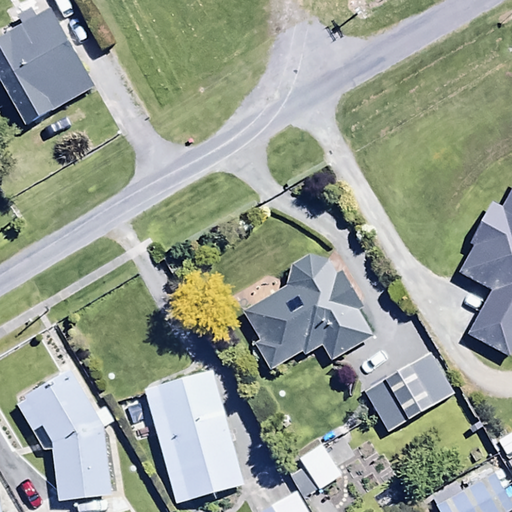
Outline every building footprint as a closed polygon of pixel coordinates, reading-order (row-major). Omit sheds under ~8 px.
[(195,24),(198,25),(210,27),(212,27),(215,27),(218,26),(221,26),(224,24),(227,23),(230,22),(233,20),(236,18),(238,15),(240,13),(242,10),(244,7),(245,4),(247,1),(246,0),(174,0),(175,3),(177,6),(178,9),(180,12),(182,14),(184,17),(187,19),(190,21),(192,22),(195,24)] [(17,26),(0,36),(0,84),(25,127),(90,89),(46,13),(34,20),(29,11),(14,20),(17,26)] [(506,360),(511,347),(511,184),(498,211),(488,205),(466,246),(469,248),(456,274),(487,291),(462,337),(506,360)] [(285,291),(243,314),(257,339),(250,343),(267,374),(300,356),(301,358),(319,348),(326,362),(372,337),(357,310),(360,308),(340,271),(335,274),(330,264),(310,257),(291,267),(285,291)] [(453,396),(430,356),(363,395),(386,435),(453,396)] [(27,403),(15,410),(31,435),(39,429),(50,446),(54,501),(110,497),(104,429),(113,424),(104,407),(97,411),(73,370),(24,399),(27,403)] [(208,372),(142,390),(173,505),(239,488),(208,372)] [(339,479),(318,445),(296,460),(302,470),(288,479),(302,502),(339,479)] [(508,511),(511,511),(491,476),(433,508),(435,511),(508,511)] [(305,511),(295,494),(262,511),(305,511)]
